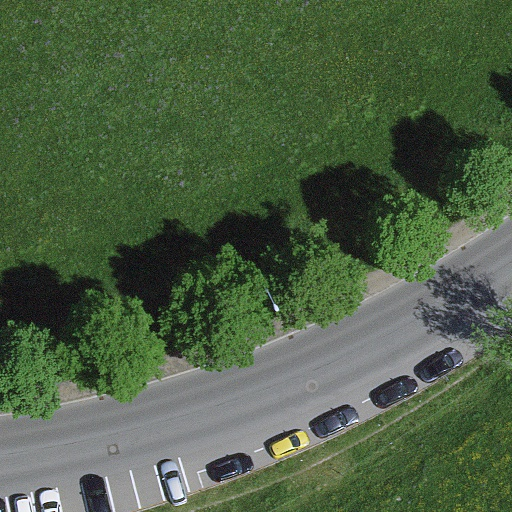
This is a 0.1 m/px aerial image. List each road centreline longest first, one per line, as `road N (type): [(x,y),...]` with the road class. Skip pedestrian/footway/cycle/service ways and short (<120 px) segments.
road 1 (unclassified): [(511,260),(276,393),(126,439)]
road 2 (unclassified): [(126,439),(0,463)]
